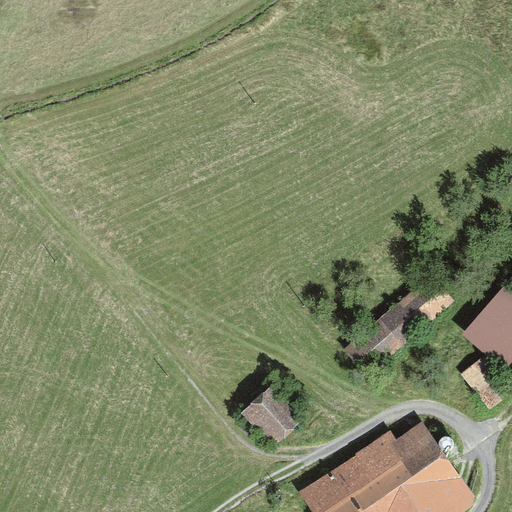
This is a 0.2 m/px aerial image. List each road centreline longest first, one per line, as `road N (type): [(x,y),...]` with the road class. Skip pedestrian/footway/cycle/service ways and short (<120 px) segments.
road 1 (track): [(0,154),(234,428),(264,449),(318,454)]
road 2 (track): [(303,463),(392,413),(443,412),(486,450),(489,481),(475,511)]
